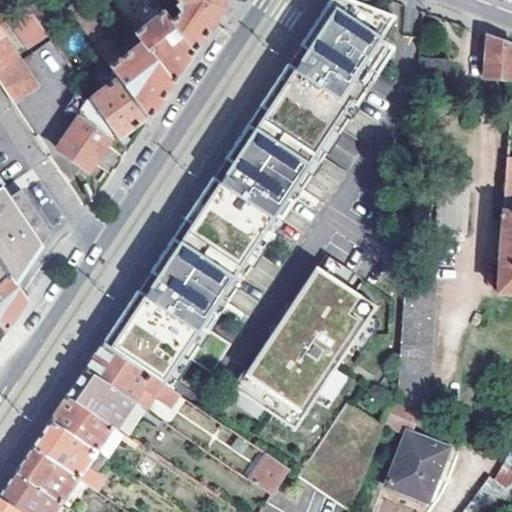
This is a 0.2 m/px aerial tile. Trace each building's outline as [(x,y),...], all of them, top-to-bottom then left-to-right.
[(341,1),(338,0),(332,0),(302,47),(309,52),(292,76),(285,71),(259,110),(266,115),(253,133),(246,128),(226,159),(233,164),(217,189),(209,184),(183,223),(191,228),(178,246),(171,241),(150,272),(157,276),(141,301),(133,296),(101,345),(161,386),(347,109),(353,114),(369,91),(384,101),(390,91),(376,81),(388,62),(374,52),(395,21),(341,1)] [(110,0),(118,9),(130,0),(110,0)] [(176,7),(183,15),(172,23),(194,55),(225,10),(225,0),(224,0),(181,0),(183,2),(176,7)] [(78,2),(67,10),(111,69),(123,60),(78,2)] [(30,48),(47,36),(26,4),(9,17),(30,48)] [(143,44),(174,85),(190,61),(194,55),(172,23),(164,13),(136,34),(143,44)] [(9,17),(0,23),(0,29),(4,35),(19,57),(30,48),(9,17)] [(0,38),(0,83),(15,106),(40,89),(19,57),(4,35),(0,38)] [(511,46),(486,37),(484,83),(511,84),(511,46)] [(168,94),(174,85),(143,44),(123,60),(111,69),(119,80),(148,119),(150,121),(159,107),(168,94)] [(309,52),(302,47),(293,59),(285,71),(292,76),(309,52)] [(418,62),(417,80),(448,81),(449,63),(418,62)] [(93,91),(87,95),(91,100),(111,131),(118,142),(148,119),(119,80),(97,96),(93,91)] [(83,110),(58,152),(72,162),(78,165),(91,174),(103,156),(113,140),(108,137),(111,131),(91,100),(88,103),(83,110)] [(353,114),(347,109),(161,386),(169,390),(170,389),(174,382),(188,360),(208,331),(353,114)] [(266,115),(259,110),(246,128),(253,133),(266,115)] [(233,164),(226,159),(217,172),(209,184),(217,189),(233,164)] [(78,165),(72,162),(69,167),(74,171),(78,165)] [(0,181),(0,258),(11,275),(16,283),(43,244),(50,235),(21,191),(11,198),(5,190),(0,181)] [(441,182),(437,237),(467,238),(472,183),(441,182)] [(511,188),(506,188),(498,296),(511,296),(511,188)] [(191,228),(183,223),(171,241),(178,246),(191,228)] [(0,258),(0,342),(6,334),(0,325),(0,285),(11,275),(0,258)] [(357,278),(329,259),(320,271),(349,291),(357,278)] [(242,372),(230,390),(234,393),(264,413),(294,433),(315,402),(335,373),(350,350),(371,320),(377,310),(349,291),(320,271),(316,269),(287,311),(293,315),(277,339),(271,335),(245,374),(242,372)] [(157,276),(150,272),(142,284),(133,296),(141,301),(157,276)] [(11,327),(27,302),(23,295),(16,283),(11,275),(0,285),(0,325),(6,334),(11,327)] [(435,283),(406,280),(398,403),(426,410),(435,283)] [(293,315),(287,311),(271,335),(277,339),(293,315)] [(381,327),(371,320),(350,350),(361,357),(381,327)] [(229,345),(208,331),(188,360),(210,375),(229,345)] [(132,403),(134,400),(139,402),(142,397),(138,394),(141,390),(170,410),(178,397),(169,390),(161,386),(101,345),(88,364),(83,370),(132,403)] [(66,396),(112,427),(115,429),(132,403),(83,370),(70,391),(66,396)] [(345,380),(335,373),(315,402),(325,410),(345,380)] [(200,399),(174,382),(170,389),(196,406),(200,399)] [(258,421),(264,413),(234,393),(229,401),(258,421)] [(96,453),(112,427),(66,396),(53,415),(49,421),(96,453)] [(413,409),(393,402),(383,427),(404,433),(413,409)] [(350,511),(383,427),(348,405),(299,478),(350,511)] [(102,481),(85,468),(96,453),(49,421),(35,441),(31,448),(77,480),(95,492),(102,481)] [(383,486),(426,502),(446,448),(404,433),(383,486)] [(60,504),(77,480),(31,448),(18,466),(14,472),(60,504)] [(264,454),(246,480),(270,496),(287,470),(264,454)] [(511,463),(498,484),(511,496),(511,463)] [(55,511),(60,504),(14,472),(2,490),(0,494),(0,497),(20,511),(55,511)] [(499,511),(504,507),(511,501),(511,496),(498,484),(490,478),(463,511),(499,511)] [(0,511),(20,511),(0,497),(0,511)]
